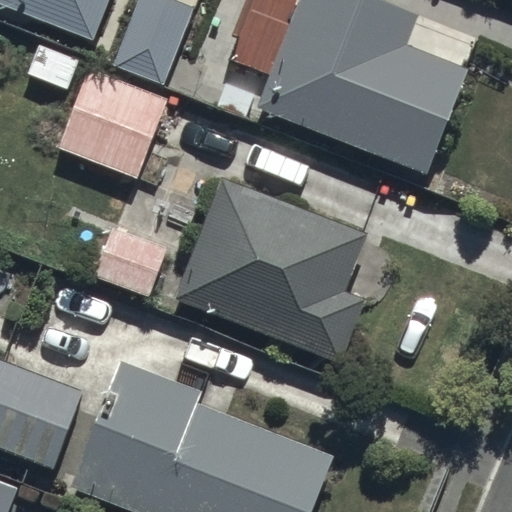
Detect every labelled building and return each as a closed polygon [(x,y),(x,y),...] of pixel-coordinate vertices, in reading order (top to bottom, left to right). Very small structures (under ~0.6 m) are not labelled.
[(0,0),(0,5),(92,40),(107,0),(0,0)] [(171,0),(138,0),(113,66),(165,85),(195,9),(171,0)] [(295,0),(253,107),(424,176),(466,72),(404,47),(417,17),(375,0),(295,0)] [(86,71),(59,149),(136,179),(166,101),(86,71)] [(220,177),(172,301),(336,363),(362,297),(345,290),(367,233),(220,177)] [(94,277),(149,297),(169,245),(114,224),(94,277)] [(71,489),(130,511),(310,511),(332,456),(197,402),(204,389),(121,357),(71,489)] [(0,449),(52,469),(81,390),(0,359),(0,449)] [(0,511),(9,511),(17,491),(0,484),(0,511)]
